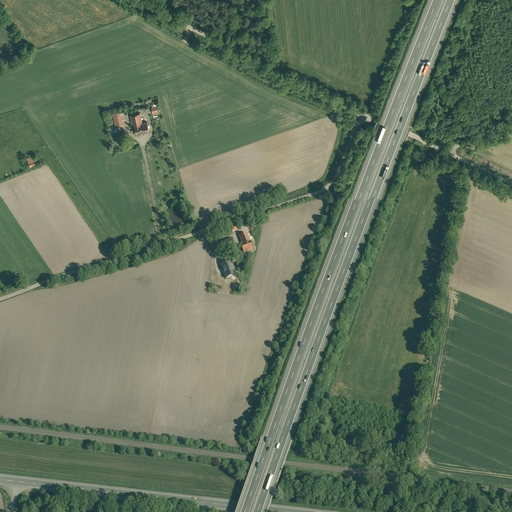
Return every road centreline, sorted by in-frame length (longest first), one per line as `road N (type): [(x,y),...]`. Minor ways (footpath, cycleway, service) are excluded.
road 1 (motorway): [(258,511),(451,0)]
road 2 (motorway): [(436,0),(246,511)]
road 3 (unclassified): [(362,116),(340,168),(317,188),(0,298)]
road 4 (secondary): [(15,481),(285,511)]
road 5 (unclassified): [(362,116),(274,79),(139,0)]
road 6 (unclassified): [(511,181),(362,116)]
